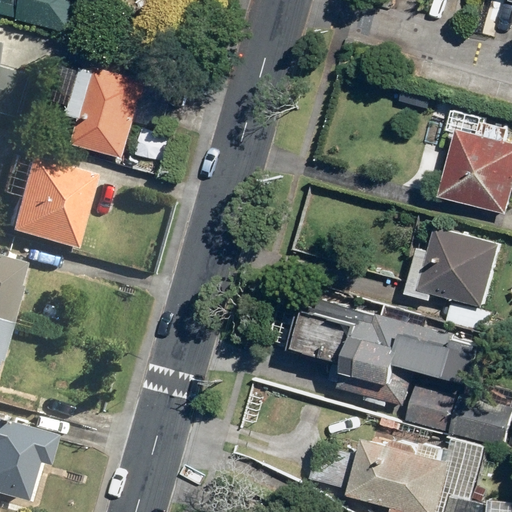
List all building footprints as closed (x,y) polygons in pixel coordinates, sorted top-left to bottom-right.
[(11,13),(78,32),(80,33),(89,0),(0,0),(0,16),(9,19),(11,13)] [(25,73),(0,65),(0,111),(12,115),(25,73)] [(85,146),(136,158),(155,79),(104,67),(85,146)] [(511,139),(470,127),(450,193),(511,210),(511,139)] [(35,152),(12,224),(77,245),(100,173),(35,152)] [(448,225),(441,250),(429,247),(417,291),(441,298),(443,290),(492,304),(509,242),(448,225)] [(27,261),(0,252),(0,359),(0,358),(4,359),(25,284),(21,283),(27,261)] [(352,384),(415,403),(430,363),(487,379),(494,350),(488,348),(489,343),(466,337),(467,333),(389,311),(322,293),(303,346),(360,363),(352,384)] [(424,388),(417,418),(509,446),(511,435),(511,402),(470,390),(468,395),(433,384),(424,388)] [(57,431),(0,414),(0,491),(28,500),(40,459),(48,462),(57,431)] [(404,442),(380,434),(361,492),(424,511),(442,511),(459,460),(432,451),(427,440),(411,436),(404,442)]
